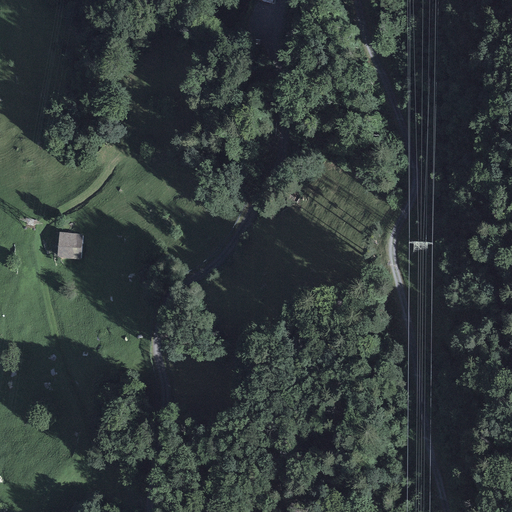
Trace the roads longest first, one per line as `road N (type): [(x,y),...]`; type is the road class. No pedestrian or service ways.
road 1 (track): [(148,511),(166,389),(155,340),(165,300),(219,262),(275,177),(285,0)]
road 2 (track): [(357,0),(418,180),(391,239),(447,511)]
